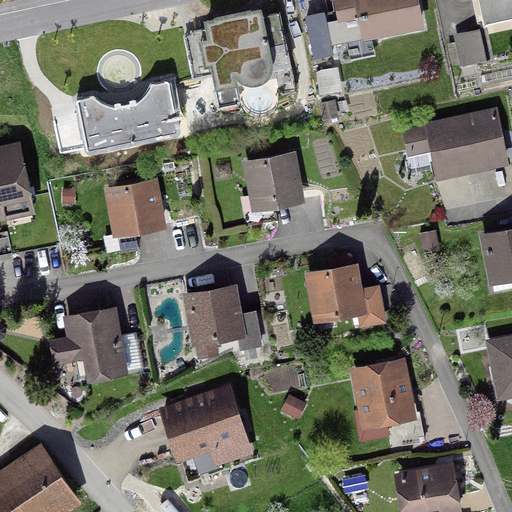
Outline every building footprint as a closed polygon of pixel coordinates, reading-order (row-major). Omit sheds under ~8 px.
[(418,26),(412,0),(335,0),(340,20),(327,23),(332,44),(418,26)] [(511,0),(472,0),(477,23),(484,22),(486,29),(511,22),(511,0)] [(287,64),(277,16),(183,36),(192,78),(212,74),(215,88),(213,91),(217,108),(235,104),(237,102),(240,101),(241,105),(243,109),(247,113),(250,115),(254,116),(259,116),(264,115),(267,113),(272,109),(275,104),(276,99),(275,94),(278,93),(281,95),(293,92),(287,64)] [(487,60),(481,31),(479,31),(455,36),(460,62),(461,65),(487,60)] [(178,122),(169,77),(155,80),(149,91),(136,100),(115,104),(103,100),(94,92),(79,96),(89,142),(178,122)] [(331,102),(320,104),(323,119),(334,117),(331,102)] [(408,153),(430,148),(436,173),(503,159),(494,114),(404,134),(408,153)] [(0,215),(10,213),(9,207),(29,203),(16,146),(0,149),(0,215)] [(241,210),(244,227),(276,221),(273,205),(298,200),(290,155),(246,164),(254,208),(241,210)] [(132,226),(133,231),(160,226),(151,182),(107,190),(114,227),(131,224),(132,226)] [(511,229),(482,236),(491,282),(492,282),(493,288),(496,290),(511,286),(511,229)] [(433,232),(418,234),(421,247),(436,244),(433,232)] [(361,324),(380,320),(375,288),(356,292),(352,267),(308,275),(314,312),(331,309),(333,316),(358,312),(361,324)] [(194,341),(238,333),(230,289),(186,297),(194,341)] [(89,378),(121,372),(113,323),(100,326),(97,313),(66,318),(73,357),(85,354),(89,378)] [(503,365),(508,393),(511,391),(511,340),(490,345),(495,366),(503,365)] [(383,420),(410,415),(400,365),(376,370),(375,367),(353,371),(362,417),(375,414),(383,420)] [(227,389),(161,410),(177,460),(211,449),(215,462),(247,452),(227,389)] [(0,511),(49,511),(74,495),(39,444),(12,462),(17,470),(0,481),(0,511)] [(456,511),(448,468),(399,477),(405,511),(456,511)]
